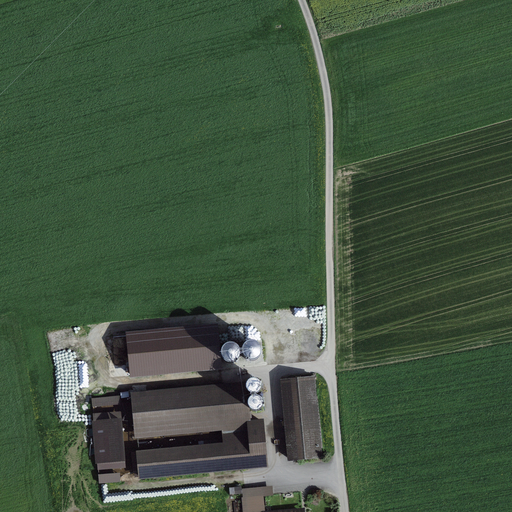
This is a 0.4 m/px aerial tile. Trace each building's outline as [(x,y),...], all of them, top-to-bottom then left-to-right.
[(287,381),(294,460),(319,458),(312,379),(287,381)] [(255,381),(252,380),(249,381),(247,383),(245,386),(245,389),(246,391),(248,394),(251,395),(253,395),(256,394),(258,393),(260,390),(260,387),(259,384),(257,382),(255,381)] [(223,442),(136,450),(139,479),(268,467),(264,422),(248,423),(245,385),(133,396),(136,433),(221,425),(223,442)] [(251,398),(249,400),(247,402),(247,405),(248,408),(249,410),(252,412),(255,412),(258,411),(260,410),(261,407),(262,404),(261,401),(259,399),(257,398),(254,397),(251,398)] [(118,423),(93,424),(95,465),(120,463),(118,423)] [(245,511),(260,511),(259,491),(244,493),(245,511)]
